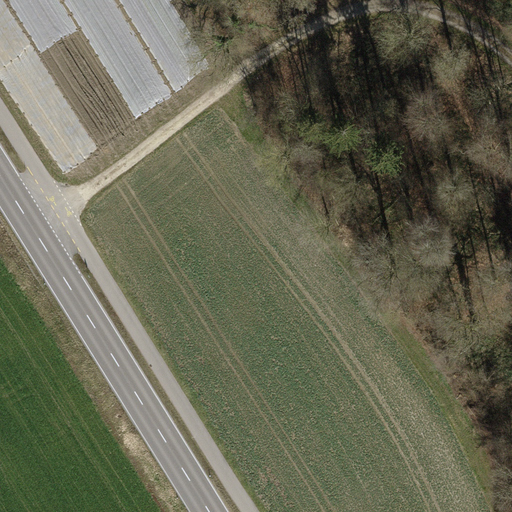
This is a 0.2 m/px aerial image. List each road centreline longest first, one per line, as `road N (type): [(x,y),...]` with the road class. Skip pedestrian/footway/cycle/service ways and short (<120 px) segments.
road 1 (track): [(33,228),(276,46),(362,6),(419,10),(496,36),(511,56)]
road 2 (primary): [(0,175),(209,511)]
